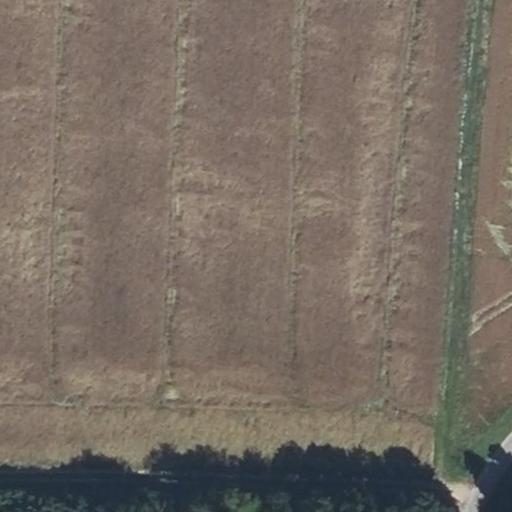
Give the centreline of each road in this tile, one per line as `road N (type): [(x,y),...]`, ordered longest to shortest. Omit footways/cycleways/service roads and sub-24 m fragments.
road 1 (track): [(478,0),(434,484)]
road 2 (track): [(479,486),(0,474)]
